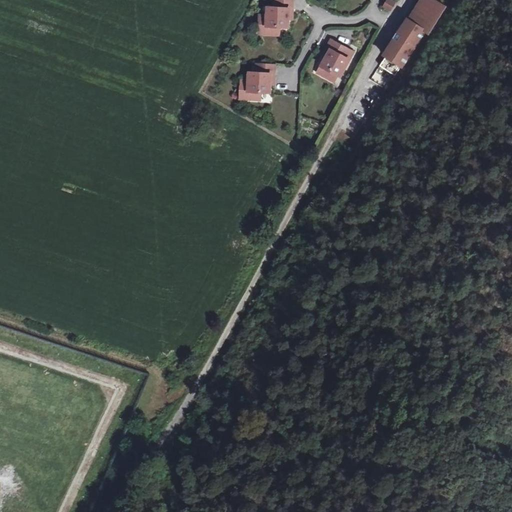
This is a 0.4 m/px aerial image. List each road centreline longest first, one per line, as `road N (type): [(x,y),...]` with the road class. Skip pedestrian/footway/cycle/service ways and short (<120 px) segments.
road 1 (unclassified): [(404,0),(212,352),(198,393),(161,443)]
road 2 (track): [(173,511),(174,457),(161,443),(110,511)]
